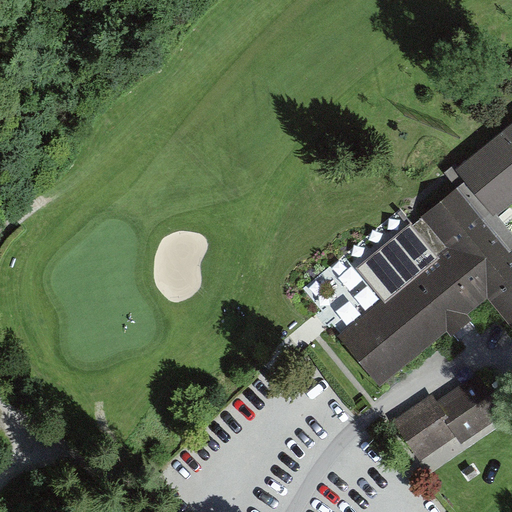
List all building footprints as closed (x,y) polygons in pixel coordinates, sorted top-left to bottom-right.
[(469,178),(497,211),(511,198),(511,119),(458,164),(469,178)] [(511,229),(497,211),(469,178),(409,227),(433,257),(339,334),(380,383),(488,295),(511,324),(511,229)] [(357,280),(380,300),(400,278),(377,258),(357,280)] [(351,269),(340,277),(333,267),(306,287),(325,312),(362,284),(351,269)] [(437,396),(397,422),(421,461),(456,441),(462,450),(507,420),(479,377),(442,403),(437,396)]
